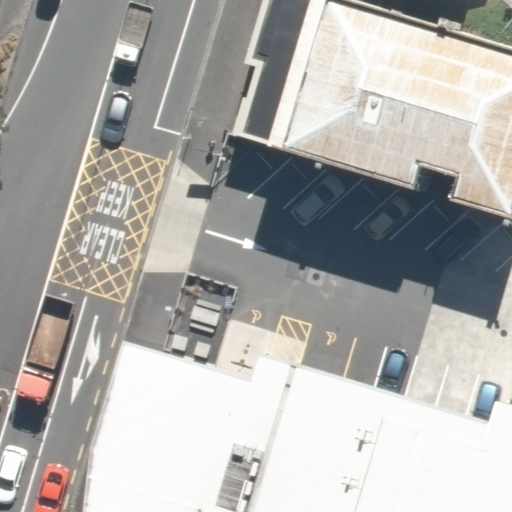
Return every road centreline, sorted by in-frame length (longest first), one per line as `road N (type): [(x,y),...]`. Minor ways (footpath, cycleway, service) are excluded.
road 1 (secondary): [(44,295),(56,394),(23,511)]
road 2 (secondary): [(130,0),(74,194)]
